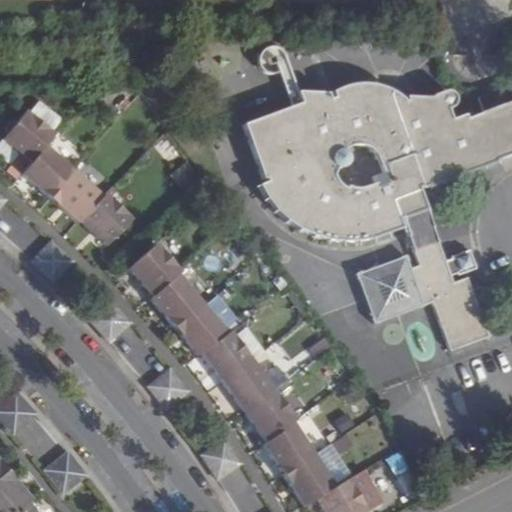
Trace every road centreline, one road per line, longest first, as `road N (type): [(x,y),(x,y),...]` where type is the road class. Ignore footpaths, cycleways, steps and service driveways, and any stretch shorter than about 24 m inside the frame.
road 1 (tertiary): [(208,511),(107,383),(0,270)]
road 2 (tertiary): [(0,340),(91,437),(146,511)]
